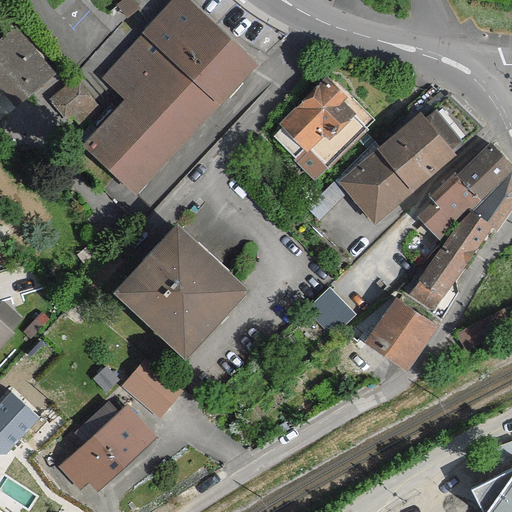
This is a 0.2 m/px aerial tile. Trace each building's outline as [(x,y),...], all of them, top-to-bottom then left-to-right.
[(253,63),(187,0),(179,0),(149,31),(155,37),(150,42),(144,37),(106,77),(130,100),(87,145),(135,189),(253,63)] [(15,28),(0,40),(0,78),(17,100),(51,72),(15,28)] [(333,77),(280,130),(301,151),(311,143),(331,163),(369,125),(344,98),(350,93),(333,77)] [(77,82),(55,99),(70,118),(92,100),(77,82)] [(347,169),(340,176),(351,189),(375,216),(481,131),(451,94),(388,146),(380,137),(347,169)] [(473,164),(493,186),(511,168),(511,161),(493,144),(473,164)] [(475,203),(493,186),(473,164),(436,199),(439,202),(426,215),(444,235),(475,203)] [(475,206),(444,246),(465,261),(489,223),(496,228),(511,201),(511,175),(511,171),(495,187),(475,206)] [(351,189),(340,176),(331,186),(308,207),(320,219),(351,189)] [(178,231),(123,292),(188,348),(242,286),(241,285),(178,231)] [(435,305),(465,261),(444,246),(415,291),(435,305)] [(357,313),(331,286),(310,306),(336,333),(357,313)] [(399,296),(370,340),(406,364),(435,320),(399,296)] [(511,322),(505,309),(459,332),(467,349),(511,327),(511,322)] [(0,343),(9,333),(0,324),(0,343)] [(0,456),(6,461),(44,408),(11,384),(0,399),(0,456)] [(98,485),(147,445),(140,435),(146,429),(130,408),(73,454),(98,485)] [(140,435),(147,445),(155,440),(146,429),(140,435)] [(41,503),(46,511),(71,511),(59,492),(41,503)]
